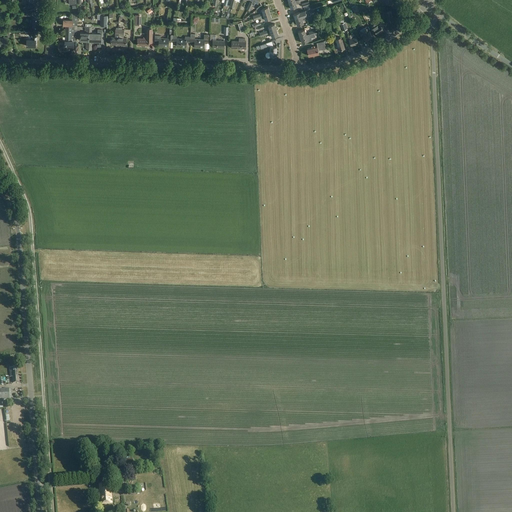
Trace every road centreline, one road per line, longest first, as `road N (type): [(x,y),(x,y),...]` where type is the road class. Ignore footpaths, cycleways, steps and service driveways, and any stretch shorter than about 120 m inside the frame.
road 1 (unclassified): [(453,511),(431,29),(439,13)]
road 2 (unknown): [(0,158),(25,218),(47,511)]
road 3 (unclassified): [(39,511),(18,229),(0,171)]
road 4 (residential): [(250,68),(244,61),(109,56),(107,64)]
road 5 (tertiary): [(250,68),(107,64)]
